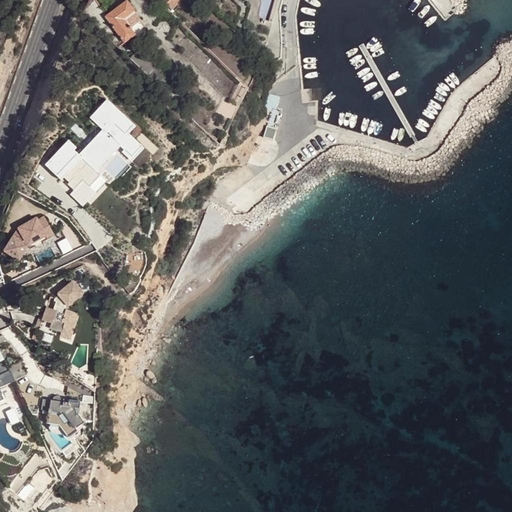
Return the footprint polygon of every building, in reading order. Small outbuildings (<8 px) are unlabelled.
[(105,15),(93,0),(88,0),(84,8),(84,17),(117,49),(133,37),(134,39),(138,40),(142,39),(145,35),(145,30),(124,1),(105,15)] [(273,10),(261,56),(267,62),(277,57),(278,43),(276,10),(273,10)] [(138,48),(127,59),(176,105),(186,94),(138,48)] [(277,98),(268,95),(265,104),(262,103),(261,106),(264,112),(264,121),(261,130),(255,136),(271,140),(280,111),(274,109),(277,98)] [(68,139),(44,164),(61,180),(65,176),(71,182),(69,184),(74,189),(83,179),(88,184),(98,174),(95,171),(120,145),(124,149),(122,151),(132,160),(146,145),(131,131),(138,124),(107,96),(88,116),(101,128),(79,152),(75,148),(76,146),(68,139)] [(97,192),(88,184),(83,179),(74,189),(70,194),(84,206),(97,192)] [(22,227),(8,250),(23,259),(33,253),(29,245),(29,243),(47,234),(48,237),(56,233),(47,216),(40,220),(39,217),(22,227)] [(49,239),(48,237),(47,234),(29,243),(31,248),(49,239)] [(64,252),(72,249),(68,239),(60,242),(64,252)] [(83,265),(72,270),(75,276),(86,271),(83,265)] [(83,293),(72,281),(55,298),(54,301),(57,302),(55,310),(48,308),(44,317),(43,321),(52,324),(51,328),(61,332),(63,328),(73,332),(80,315),(68,310),(69,306),(83,293)] [(63,328),(61,332),(60,335),(71,339),(73,332),(63,328)] [(21,364),(10,368),(15,380),(26,376),(21,364)] [(8,369),(0,372),(0,376),(5,388),(15,383),(8,369)] [(81,395),(68,387),(67,396),(69,396),(69,400),(80,402),(81,395)] [(52,401),(42,399),(41,410),(49,411),(47,423),(51,424),(59,425),(67,436),(84,423),(77,415),(76,415),(74,413),(75,409),(79,409),(80,402),(69,400),(68,403),(63,402),(63,406),(60,406),(61,400),(61,399),(60,398),(58,396),(56,396),(54,397),(53,399),(52,401)] [(38,406),(26,404),(31,414),(37,415),(38,406)]
